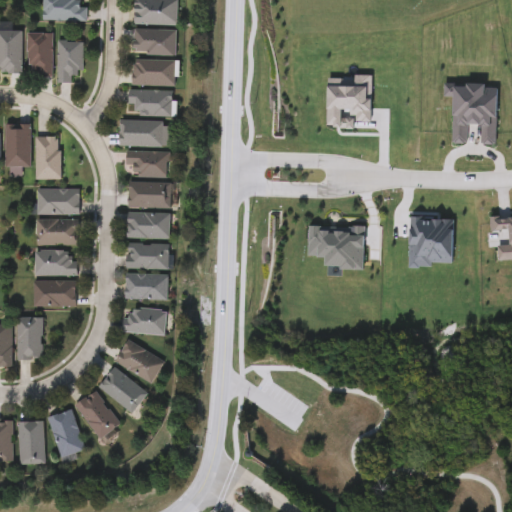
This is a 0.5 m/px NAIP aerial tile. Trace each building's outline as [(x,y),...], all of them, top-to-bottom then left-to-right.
[(46,0),(79,0),(79,5),(90,6),(89,23),(46,22),(46,0)] [(180,1),(180,26),(136,26),(136,1),(180,1)] [(136,57),(136,32),(179,32),(179,57),(136,57)] [(0,33),(25,33),(25,75),(0,75),(0,33)] [(55,79),(41,79),(41,71),(30,71),(30,35),(55,35),(55,79)] [(84,43),(84,85),(60,85),(60,43),(84,43)] [(178,87),(134,87),(134,62),(178,62),(178,87)] [(170,115),(126,115),(126,90),(170,90),(170,115)] [(117,146),(117,122),(169,122),(169,147),(117,146)] [(3,169),(3,124),(27,124),(27,169),(3,169)] [(33,136),(56,136),(56,179),(33,179),(33,136)] [(133,177),(133,169),(124,169),(124,152),(166,152),(166,177),(133,177)] [(168,183),(168,208),(126,208),(126,183),(168,183)] [(34,215),(34,189),(75,189),(75,215),(34,215)] [(167,213),(167,238),(124,238),(124,213),(167,213)] [(33,246),(33,220),(74,220),(74,246),(33,246)] [(166,244),(165,270),(124,269),(124,244),(166,244)] [(32,252),(74,252),(74,276),(32,276),(32,252)] [(164,275),(164,300),(123,300),(123,274),(164,275)] [(72,281),(72,307),(31,307),(31,281),(72,281)] [(162,334),(121,333),(121,309),(163,309),(162,334)] [(14,359),(14,317),(39,317),(39,359),(14,359)] [(0,325),(9,325),(9,366),(0,366),(0,325)] [(162,362),(148,383),(112,360),(126,339),(162,362)] [(96,386),(112,367),(145,394),(129,413),(96,386)] [(97,439),(73,405),(93,390),(117,424),(97,439)] [(69,409),(83,450),(59,458),(45,417),(69,409)] [(0,419),(9,419),(9,461),(0,461),(0,419)] [(42,464),(17,465),(16,421),(42,421),(42,464)]
